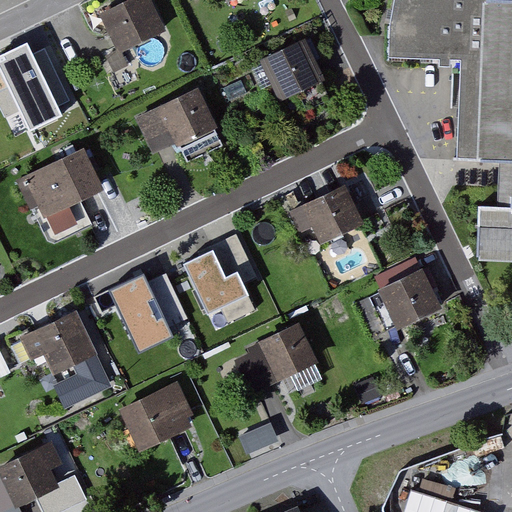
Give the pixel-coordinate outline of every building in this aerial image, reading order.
[(169,35),(152,0),(139,0),(105,16),(124,56),(169,35)] [(511,0),(401,0),(398,28),(398,60),(461,60),(459,162),(490,164),(493,2),(511,2),(511,0)] [(511,2),(493,2),(490,164),(507,164),(511,164),(511,2)] [(326,82),(308,43),(265,63),(283,102),(326,82)] [(62,87),(42,44),(0,64),(0,92),(9,112),(62,87)] [(221,129),(203,91),(140,120),(158,158),(221,129)] [(105,192),(86,152),(30,179),(48,218),(105,192)] [(352,187),(299,212),(318,253),(371,228),(352,187)] [(511,208),(506,208),(491,208),(490,263),(511,263),(511,208)] [(254,300),(237,264),(221,272),(213,253),(175,271),(195,313),(230,296),(236,309),(254,300)] [(167,270),(150,278),(144,265),(112,279),(141,341),(190,318),(167,270)] [(428,272),(373,299),(391,336),(446,310),(428,272)] [(79,312),(28,336),(47,377),(98,353),(79,312)] [(254,348),(258,354),(240,362),(257,397),(323,366),(303,325),(254,348)] [(2,343),(0,343),(0,382),(17,375),(2,343)] [(182,384),(125,411),(144,452),(201,425),(182,384)] [(248,451),(280,441),(273,421),(242,432),(248,451)] [(56,443),(1,469),(21,510),(76,484),(56,443)] [(495,511),(496,508),(410,489),(404,511),(495,511)]
